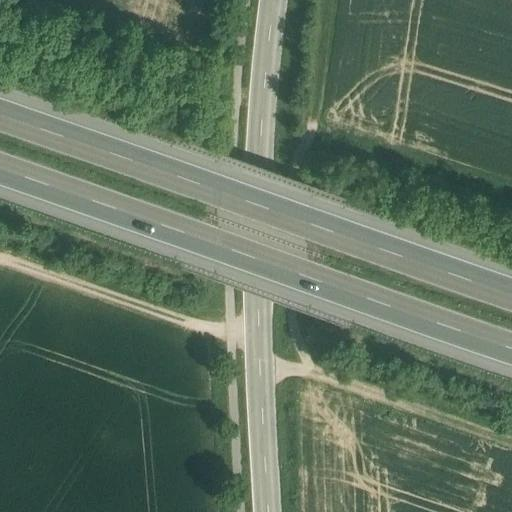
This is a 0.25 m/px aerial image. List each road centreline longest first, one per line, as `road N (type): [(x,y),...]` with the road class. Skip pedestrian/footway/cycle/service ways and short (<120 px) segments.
road 1 (motorway): [(0,163),(511,343)]
road 2 (motorway): [(511,282),(190,176),(0,103)]
road 3 (tertiary): [(268,0),(257,250),(268,511)]
road 4 (track): [(259,359),(313,371),(287,307),(286,215),(297,166),(317,132)]
road 5 (track): [(0,259),(259,340)]
road 6 (track): [(313,371),(511,436)]
